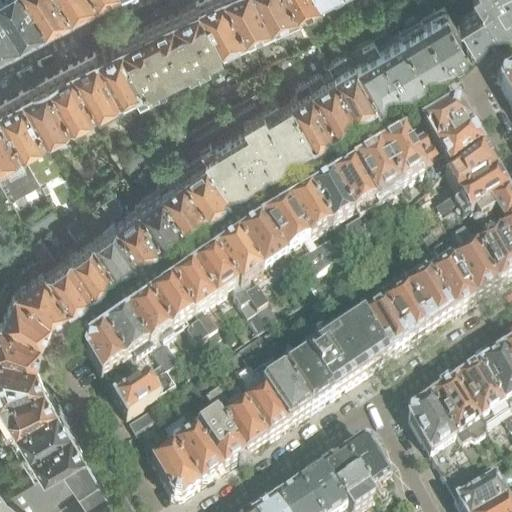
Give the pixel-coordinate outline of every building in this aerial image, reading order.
[(41,26),(27,0),(0,0),(0,11),(15,40),(18,38),(35,29),(41,26)] [(65,13),(58,0),(27,0),(41,26),(44,24),(61,15),(65,13)] [(90,0),(58,0),(65,13),(70,11),(70,10),(87,2),(90,0)] [(248,38),(226,0),(200,0),(196,2),(196,3),(222,52),(248,38)] [(274,28),(298,16),(297,14),(289,0),(226,0),(248,38),(264,67),(277,61),(261,31),(273,26),(274,28)] [(314,5),(322,2),(320,0),(289,0),(297,14),(303,11),(307,14),(314,11),(314,5)] [(469,46),(446,6),(446,4),(444,6),(441,0),(436,0),(430,4),(434,10),(421,17),(446,60),(470,46),(469,46)] [(511,0),(479,0),(481,4),(459,17),(466,30),(465,31),(472,44),(473,44),(511,20),(511,0)] [(197,66),(222,52),(196,3),(171,14),(197,66)] [(15,40),(0,11),(0,47),(9,43),(10,43),(15,40)] [(446,60),(421,17),(418,12),(404,22),(406,26),(398,30),(424,73),(446,60)] [(197,66),(171,14),(145,26),(173,79),(197,66)] [(161,85),(173,79),(145,26),(120,39),(147,89),(154,102),(166,95),(161,85)] [(424,73),(398,30),(389,35),(386,29),(373,37),(402,87),(424,73)] [(402,87),(373,37),(372,36),(349,50),(377,101),(378,101),(402,87)] [(147,89),(120,39),(95,51),(95,52),(70,65),(97,114),(99,117),(124,104),(123,102),(147,89)] [(377,101),(349,50),(327,63),(331,71),(356,114),(377,101)] [(97,114),(70,65),(44,78),(72,127),(77,124),(79,128),(94,120),(92,116),(97,114)] [(356,114),(331,71),(323,75),(321,73),(318,72),(306,79),(335,127),(356,114)] [(511,76),(503,82),(501,83),(500,86),(500,90),(500,92),(511,112),(511,76)] [(72,127),(44,78),(20,91),(20,92),(55,152),(57,151),(50,139),(72,127)] [(290,154),(263,104),(255,90),(190,129),(187,125),(220,108),(219,105),(248,89),(243,79),(238,82),(205,100),(181,113),(178,115),(189,129),(230,190),(290,154)] [(335,127),(306,79),(295,86),(293,90),(296,95),(288,100),(312,141),(335,127)] [(64,170),(55,152),(20,92),(0,102),(0,112),(39,183),(43,181),(44,182),(59,174),(58,173),(64,170)] [(312,141),(288,100),(280,105),(276,97),(263,104),(290,154),(312,141)] [(39,183),(0,112),(0,183),(9,200),(14,197),(14,198),(28,191),(40,184),(39,183)] [(415,167),(469,132),(461,118),(460,117),(461,117),(460,116),(459,116),(458,115),(455,114),(450,114),(450,113),(449,114),(401,144),(415,167)] [(230,190),(189,129),(178,115),(154,129),(165,149),(206,206),(230,190)] [(443,184),(482,156),(469,132),(415,167),(424,181),(430,193),(443,184)] [(424,181),(415,167),(401,144),(387,152),(375,159),(398,197),(424,181)] [(206,206),(165,149),(174,167),(162,176),(159,169),(151,175),(158,187),(184,222),(184,221),(206,206)] [(455,203),(494,178),(482,156),(443,184),(451,197),(422,216),(426,223),(433,219),(434,218),(455,203)] [(398,197),(375,159),(351,173),(374,211),(377,216),(393,207),(390,202),(398,197)] [(374,211),(351,173),(330,186),(354,225),(374,211)] [(472,219),(482,213),(506,200),(507,200),(494,178),(455,203),(434,218),(433,219),(439,227),(454,217),(461,226),(472,219)] [(354,225),(330,186),(307,199),(330,238),(340,232),(354,255),(378,237),(369,222),(355,230),(354,225)] [(184,222),(158,187),(136,203),(160,238),(184,222)] [(160,238),(136,203),(126,210),(112,190),(99,199),(137,253),(160,238)] [(137,253),(99,199),(76,213),(87,229),(115,269),(137,253)] [(321,243),(330,238),(307,199),(285,213),(326,277),(332,273),(337,279),(350,270),(345,264),(346,263),(342,257),(333,262),(321,243)] [(511,227),(511,209),(506,200),(482,213),(496,237),(511,227)] [(326,277),(285,213),(259,228),(303,287),(309,283),(313,288),(326,277)] [(511,283),(511,262),(496,237),(482,213),(472,219),(478,227),(484,236),(470,246),(496,294),(511,283)] [(115,269),(87,229),(74,238),(63,222),(53,229),(65,246),(92,285),(115,269)] [(511,227),(496,237),(511,262),(511,227)] [(303,287),(259,228),(236,244),(267,287),(280,278),(292,294),(303,287)] [(496,294),(470,246),(463,236),(454,242),(461,253),(448,262),(474,309),(496,294)] [(92,285),(65,246),(52,255),(40,238),(29,244),(37,258),(69,301),(92,285)] [(267,287),(236,244),(213,259),(254,320),(266,312),(256,295),(267,287)] [(474,309),(448,262),(441,252),(432,258),(437,266),(424,276),(450,325),(474,309)] [(69,301),(37,258),(19,270),(11,258),(0,265),(7,274),(9,273),(11,276),(5,281),(48,315),(69,301)] [(254,320),(213,259),(191,274),(215,308),(228,300),(246,326),(256,340),(264,335),(254,320)] [(200,320),(215,308),(191,274),(169,290),(192,325),(196,330),(204,340),(212,334),(205,323),(203,324),(200,320)] [(450,325),(424,276),(401,291),(429,339),(450,325)] [(48,315),(5,281),(0,293),(0,317),(39,336),(48,315)] [(192,325),(169,290),(147,305),(174,344),(187,335),(184,330),(192,325)] [(429,339),(401,291),(380,306),(408,353),(429,339)] [(316,319),(343,301),(337,292),(310,310),(316,319)] [(174,344),(147,305),(125,320),(149,359),(158,368),(161,373),(165,378),(177,370),(164,352),(175,345),(174,344)] [(408,353),(380,306),(357,322),(387,367),(408,353)] [(39,336),(0,317),(0,350),(34,358),(39,336)] [(333,404),(376,374),(385,369),(387,368),(387,367),(357,322),(355,318),(301,356),(304,361),(313,374),(333,404)] [(149,359),(125,320),(103,335),(125,368),(131,364),(135,369),(149,359)] [(207,345),(204,340),(196,330),(189,336),(185,340),(194,353),(207,345)] [(125,368),(103,335),(101,337),(90,345),(90,344),(89,345),(87,347),(85,357),(86,360),(86,361),(100,384),(100,385),(125,368)] [(0,396),(42,380),(34,358),(0,350),(0,396)] [(511,350),(502,358),(501,357),(511,375),(511,350)] [(207,373),(221,364),(219,360),(217,357),(203,366),(207,373)] [(511,414),(511,375),(501,357),(493,363),(494,363),(479,373),(506,418),(511,414)] [(288,434),(260,392),(252,380),(248,375),(247,376),(236,359),(228,364),(239,381),(236,383),(248,401),(240,406),(239,405),(238,405),(267,449),(288,434)] [(333,404),(313,374),(304,361),(281,377),(309,420),(331,405),(333,404)] [(309,420),(281,377),(274,365),(252,380),(260,392),(288,434),(309,420)] [(159,404),(149,389),(165,378),(161,373),(145,384),(143,382),(112,403),(125,427),(159,404)] [(511,428),(506,418),(479,373),(463,384),(455,389),(484,438),(484,436),(501,424),(510,438),(511,436),(511,428)] [(267,449),(238,405),(228,411),(218,396),(214,399),(211,395),(220,389),(212,377),(195,387),(205,405),(211,415),(245,463),(267,449)] [(0,424),(4,431),(54,400),(42,380),(0,396),(0,424)] [(484,438),(455,389),(438,400),(430,405),(430,406),(460,453),(469,448),(474,449),(484,443),(484,438)] [(18,455),(69,425),(54,400),(4,431),(18,455)] [(484,491),(460,453),(430,406),(412,418),(409,420),(408,423),(408,427),(408,428),(409,428),(429,464),(441,485),(455,509),(484,491)] [(245,463),(211,415),(166,445),(199,494),(245,463)] [(33,479),(83,449),(69,425),(18,455),(33,479)] [(199,494),(166,445),(144,459),(169,501),(169,502),(170,504),(171,504),(172,505),(175,507),(179,507),(182,506),(185,504),(184,504),(199,494)] [(120,511),(109,493),(108,491),(83,449),(33,479),(46,500),(52,496),(63,511),(69,511),(72,511),(120,511)] [(390,491),(371,458),(370,456),(367,454),(364,453),(360,453),(358,454),(358,453),(356,455),(343,464),(341,465),(342,466),(372,511),(374,511),(373,511),(393,497),(390,491)] [(372,511),(342,466),(320,481),(340,511),(372,511)] [(340,511),(320,481),(298,496),(297,495),(295,496),(296,497),(305,511),(340,511)] [(456,511),(499,511),(510,505),(497,483),(484,491),(455,509),(456,511)] [(27,511),(15,502),(16,502),(8,494),(6,495),(0,487),(0,511),(27,511)] [(305,511),(296,497),(275,510),(275,511),(305,511)]
